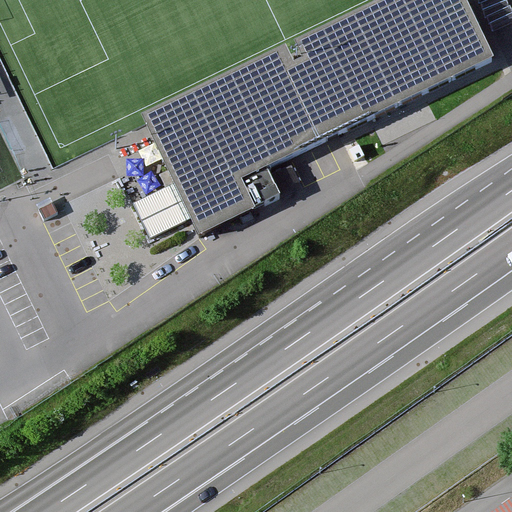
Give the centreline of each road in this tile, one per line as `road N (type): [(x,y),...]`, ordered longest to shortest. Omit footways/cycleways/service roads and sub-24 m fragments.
road 1 (motorway): [(511,190),(157,436)]
road 2 (motorway): [(233,442),(511,248)]
road 3 (residential): [(238,252),(136,317),(0,384)]
road 4 (motorway): [(157,436),(14,511)]
road 5 (motorway): [(157,436),(45,511)]
road 6 (motorway): [(129,511),(233,442)]
